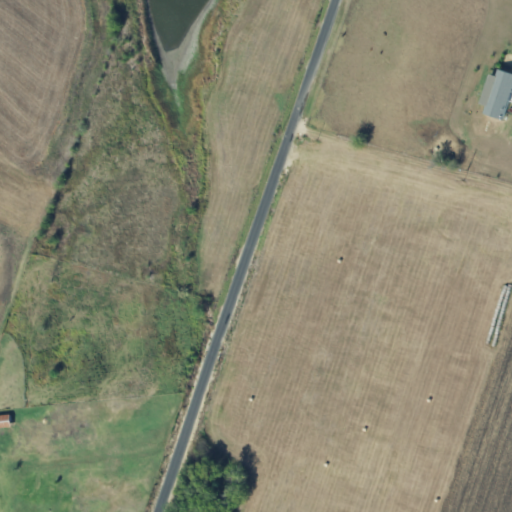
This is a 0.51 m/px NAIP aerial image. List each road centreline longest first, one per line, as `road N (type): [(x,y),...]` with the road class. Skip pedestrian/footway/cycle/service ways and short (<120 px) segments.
road 1 (residential): [(338,0),(160,511)]
road 2 (residential): [(298,115),(511,177)]
